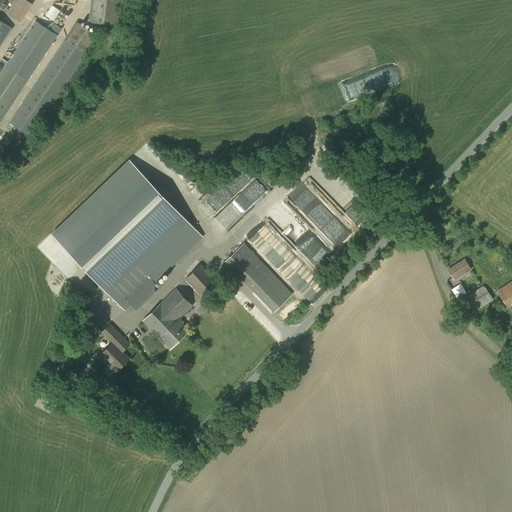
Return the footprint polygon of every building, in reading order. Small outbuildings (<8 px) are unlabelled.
[(18,0),(8,13),(20,22),(32,5),(25,0),(18,0)] [(91,0),(89,21),(118,25),(121,0),(91,0)] [(0,44),(11,27),(0,19),(0,44)] [(0,122),(58,35),(35,20),(0,73),(0,122)] [(54,103),(71,77),(79,81),(93,60),(86,55),(98,36),(76,21),(9,122),(29,135),(34,127),(37,128),(49,110),(57,114),(61,108),(54,103)] [(125,311),(131,305),(136,311),(155,293),(154,283),(203,236),(171,203),(166,198),(130,160),(129,160),(129,159),(51,234),(88,272),(124,310),(125,311)] [(245,164),(203,202),(217,217),(219,216),(229,227),(270,192),(245,164)] [(333,241),(346,229),(305,186),(292,198),(333,241)] [(225,260),(253,289),(271,273),(243,244),(225,260)] [(472,270),(464,258),(447,269),(454,281),(472,270)] [(185,279),(204,300),(221,284),(201,263),(185,279)] [(511,280),(496,291),(507,307),(511,303),(511,280)] [(460,301),(469,316),(493,300),(483,285),(460,301)] [(193,305),(176,288),(161,302),(142,321),(158,337),(170,349),(189,330),(178,319),(193,305)] [(101,354),(117,371),(129,359),(123,352),(130,344),(110,323),(101,332),(112,344),(101,354)]
